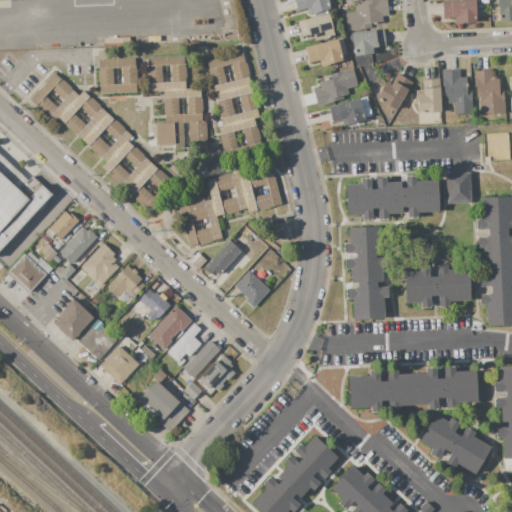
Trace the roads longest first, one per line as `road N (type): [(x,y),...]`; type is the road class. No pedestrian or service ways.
road 1 (tertiary): [(265,0),(308,160),(316,252),(309,300),(278,367),(168,495)]
road 2 (residential): [(0,105),(278,367)]
road 3 (secondary): [(218,511),(0,306)]
road 4 (residential): [(511,40),(430,46),(418,32),(414,0)]
road 5 (secondary): [(0,339),(95,427)]
